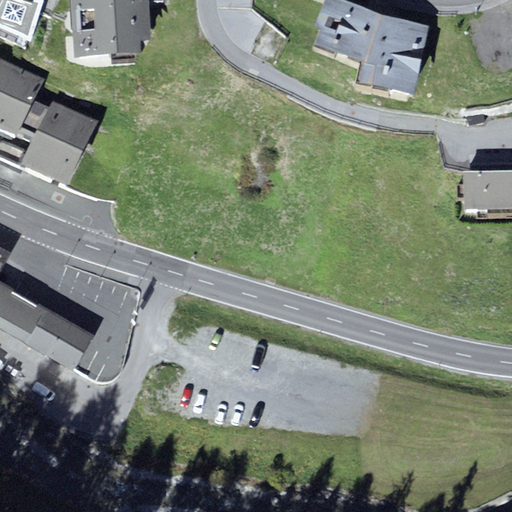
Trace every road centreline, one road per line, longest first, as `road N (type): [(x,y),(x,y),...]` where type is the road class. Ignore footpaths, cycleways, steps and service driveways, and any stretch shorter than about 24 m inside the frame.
road 1 (secondary): [(0,189),(177,259),(511,343)]
road 2 (residential): [(207,0),(220,35),(250,60),(318,93),(376,114),(511,125)]
